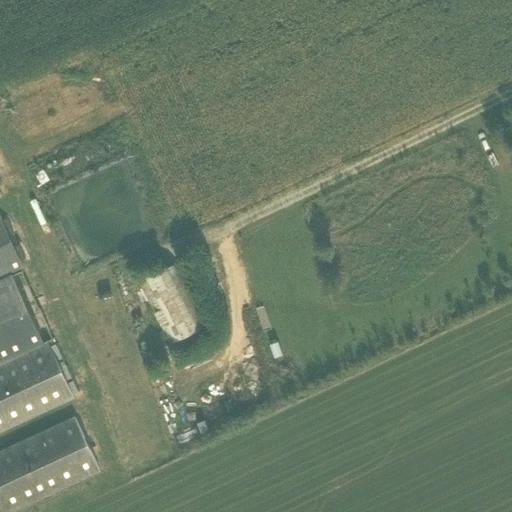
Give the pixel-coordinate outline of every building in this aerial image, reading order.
[(0,276),(23,266),(0,216),(0,276)] [(309,275),(304,263),(292,268),(297,280),(309,275)] [(0,364),(54,340),(21,271),(0,280),(0,364)] [(0,430),(74,396),(49,344),(0,366),(0,430)] [(0,451),(0,511),(8,511),(100,470),(75,417),(0,451)]
